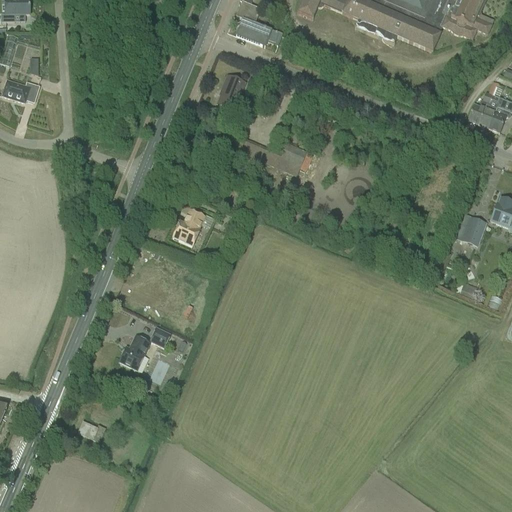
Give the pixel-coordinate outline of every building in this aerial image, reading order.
[(303,0),(300,7),(296,16),(312,23),(317,10),(318,10),(319,10),(320,10),(321,10),(322,10),(322,9),(323,8),(341,16),(358,23),(354,31),(393,48),(397,40),(432,55),(440,36),(439,35),(441,29),(450,33),(451,35),(453,36),(455,37),(457,38),(459,39),(461,39),(462,39),(472,43),(476,33),(487,38),(491,28),(493,23),(478,17),(485,0),(303,0)] [(29,2),(4,2),(4,17),(0,17),(0,25),(14,25),(14,17),(29,17),(29,2)] [(241,5),(235,19),(242,22),(235,38),(264,50),(266,44),(277,48),(280,39),(282,36),(255,26),(260,12),(249,8),(241,5)] [(511,74),(505,72),(503,79),(511,82),(511,74)] [(217,108),(226,111),(233,114),(240,94),(244,85),(227,78),(221,93),(222,94),(217,108)] [(6,84),(1,99),(24,106),(29,91),(6,84)] [(492,85),(489,95),(494,97),(497,87),(492,85)] [(471,115),(467,124),(476,127),(484,106),(486,107),(489,98),(485,96),(482,104),(481,103),(478,110),(473,108),(471,115)] [(484,106),(476,127),(486,131),(489,125),(495,111),(494,110),(493,110),(494,108),(496,101),(489,98),(486,107),(484,106)] [(489,125),(486,131),(498,136),(502,127),(505,120),(506,120),(509,117),(510,115),(511,115),(511,106),(496,101),(494,108),(493,110),(494,110),(495,111),(489,125)] [(240,144),(236,153),(237,154),(295,179),(298,172),(305,175),(310,163),(305,161),(307,156),(298,152),(286,147),(281,158),(274,154),(241,140),(240,144)] [(493,215),(490,224),(510,231),(509,234),(511,234),(511,211),(511,208),(511,205),(500,201),(499,203),(498,206),(497,206),(493,215)] [(198,233),(201,227),(209,231),(213,222),(205,218),(204,220),(198,217),(189,213),(183,226),(180,224),(179,225),(180,225),(178,228),(172,240),(181,245),(192,249),(199,233),(198,233)] [(469,220),(461,243),(477,249),(486,226),(469,220)] [(143,258),(137,271),(142,273),(148,260),(143,258)] [(195,274),(193,279),(214,287),(216,282),(195,274)] [(472,303),(477,291),(463,286),(459,298),(472,303)] [(167,294),(190,299),(192,292),(168,287),(167,294)] [(201,289),(199,294),(212,299),(214,294),(201,289)] [(188,310),(189,298),(161,295),(160,307),(188,310)] [(146,310),(145,316),(163,321),(164,316),(146,310)] [(164,351),(170,338),(156,331),(150,344),(164,351)] [(143,359),(149,346),(135,340),(131,347),(132,347),(129,352),(126,350),(119,365),(136,373),(143,359)] [(0,434),(11,408),(0,405),(0,434)] [(77,436),(95,443),(100,431),(82,424),(77,436)]
